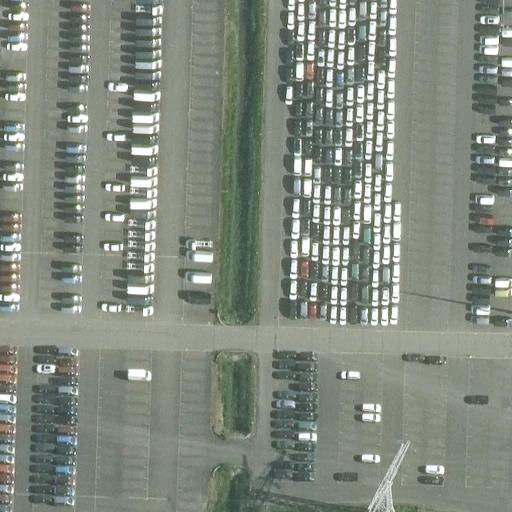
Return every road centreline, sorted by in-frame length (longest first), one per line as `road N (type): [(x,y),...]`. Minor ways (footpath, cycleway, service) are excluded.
road 1 (unknown): [(325,495),(339,0)]
road 2 (unknown): [(460,346),(454,501)]
road 3 (unknown): [(390,345),(391,499)]
